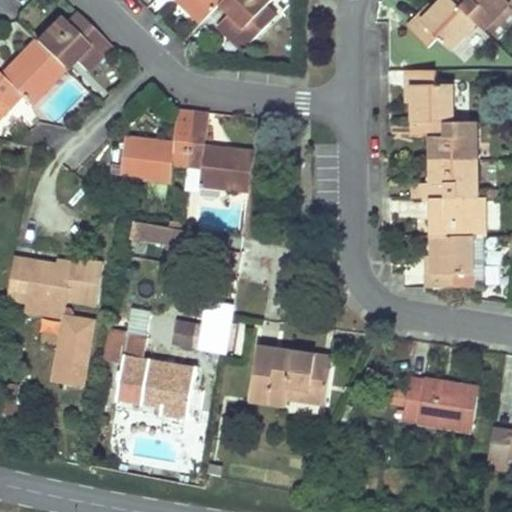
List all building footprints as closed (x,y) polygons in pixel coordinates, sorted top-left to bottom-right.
[(181,0),(204,22),(223,2),(225,0),(181,0)] [(225,0),(223,2),(232,12),(220,24),(245,49),(277,17),(267,7),(273,0),(225,0)] [(452,50),(479,23),(455,0),(442,0),(435,8),(422,20),(419,16),(408,27),(430,48),(439,38),(452,50)] [(455,0),(479,23),(486,30),(511,3),(511,2),(509,0),(455,0)] [(422,20),(435,8),(431,3),(419,16),(422,20)] [(35,41),(63,68),(73,58),(85,70),(110,46),(77,14),(67,24),(61,17),(35,41)] [(0,118),(21,98),(30,107),(56,82),(53,78),(63,68),(35,41),(34,40),(16,57),(18,60),(0,78),(0,118)] [(413,105),(413,123),(454,122),(453,85),(436,85),(436,71),(406,72),(406,87),(413,87),(413,105)] [(175,137),(191,139),(195,111),(184,110),(179,109),(175,137)] [(207,141),(209,127),(210,113),(201,112),(195,111),(191,139),(207,141)] [(431,139),(432,160),(478,160),(477,122),(454,122),(413,123),(413,138),(431,139)] [(174,166),(188,168),(190,148),(174,146),(163,145),(151,144),(151,140),(126,137),(121,175),(136,177),(136,181),(171,185),(174,166)] [(175,137),(174,146),(190,148),(191,139),(175,137)] [(190,148),(206,150),(207,141),(191,139),(190,148)] [(201,189),(237,193),(237,189),(251,190),(256,152),(230,149),(230,152),(206,150),(190,148),(188,168),(203,170),(201,189)] [(414,199),(432,199),(478,198),(478,160),(432,160),(432,171),(432,183),(423,183),(414,184),(414,199)] [(478,198),(432,199),(432,214),(432,236),(474,236),(486,236),(486,198),(478,198)] [(186,231),(134,221),(131,238),(183,248),(186,231)] [(425,288),(474,287),(480,287),(486,287),(486,236),(474,236),(432,236),(433,257),(433,274),(426,274),(425,288)] [(97,306),(104,264),(73,259),(73,263),(72,268),(56,266),(15,259),(9,300),(27,303),(49,307),(48,315),(65,318),(60,347),(65,348),(59,383),(83,388),(95,322),(73,318),(73,313),(70,309),(67,309),(68,301),(97,306)] [(226,353),(227,351),(227,350),(231,328),(235,305),(205,301),(197,350),(226,353)] [(48,315),(49,307),(27,303),(25,312),(48,315)] [(128,335),(146,339),(151,312),(133,309),(130,322),(111,319),(109,331),(128,335)] [(231,328),(227,350),(232,350),(236,328),(231,328)] [(109,331),(106,346),(104,360),(123,364),(117,399),(162,407),(161,415),(188,419),(196,371),(142,361),(146,339),(128,335),(109,331)] [(59,383),(65,348),(60,347),(54,383),(59,383)] [(259,348),(255,375),(251,401),(288,406),(289,399),(326,404),(331,369),(321,368),(323,358),(259,348)] [(332,360),(323,358),(321,368),(331,369),(332,360)] [(473,432),(476,411),(480,390),(411,379),(404,422),(473,432)] [(403,407),(405,399),(406,392),(392,390),(389,405),(403,407)] [(491,441),(511,444),(511,437),(511,431),(493,429),(491,441)] [(509,461),(511,461),(511,437),(511,444),(491,441),(487,468),(508,472),(509,461)]
